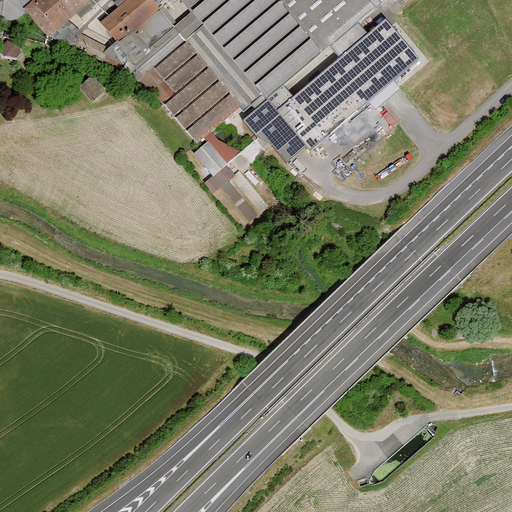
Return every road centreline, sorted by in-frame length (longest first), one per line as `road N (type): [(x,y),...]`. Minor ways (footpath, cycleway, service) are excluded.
road 1 (track): [(0,275),(257,356),(357,436),(511,407)]
road 2 (motorway): [(274,426),(511,198)]
road 3 (motorway): [(511,158),(300,360)]
road 4 (motorway): [(300,360),(108,511)]
road 5 (motorway): [(300,360),(145,511)]
road 6 (motorway): [(187,511),(274,426)]
